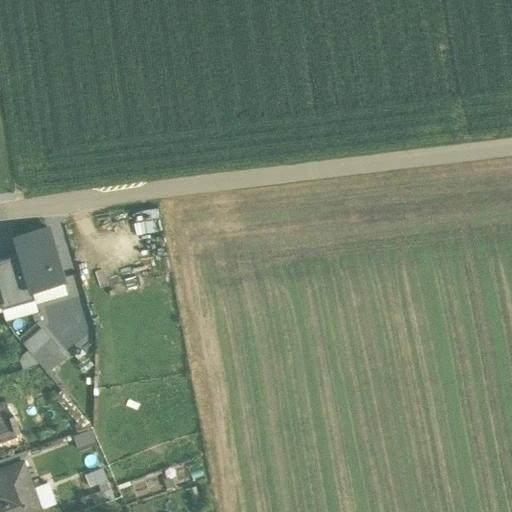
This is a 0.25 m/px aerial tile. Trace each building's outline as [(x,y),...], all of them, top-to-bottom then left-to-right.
[(63,281),(48,228),(14,238),(19,255),(30,291),(32,291),(63,281)] [(19,255),(0,260),(0,296),(1,299),(0,299),(0,303),(2,310),(35,300),(32,291),(30,291),(19,255)] [(57,349),(42,331),(24,346),(39,364),(57,349)] [(0,434),(18,428),(13,416),(11,417),(5,401),(0,402),(0,434)] [(23,462),(0,470),(0,511),(33,511),(40,509),(32,488),(23,462)] [(52,505),(44,484),(32,488),(40,509),(52,505)]
